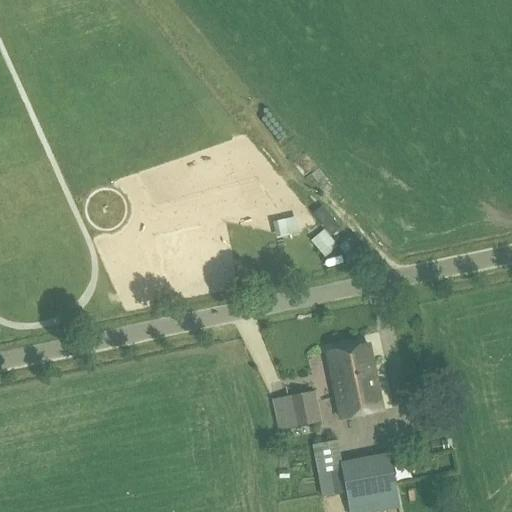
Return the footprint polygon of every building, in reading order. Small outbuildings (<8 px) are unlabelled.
[(337,246),(324,229),(311,240),(324,256),(337,246)] [(340,418),(382,410),(369,345),(326,353),(340,418)] [(292,429),(321,423),(314,390),(285,397),(292,429)] [(317,473),(340,468),(339,462),(335,440),(311,444),(317,473)] [(388,454),(349,461),(340,463),(348,511),(377,511),(399,508),(388,454)]
